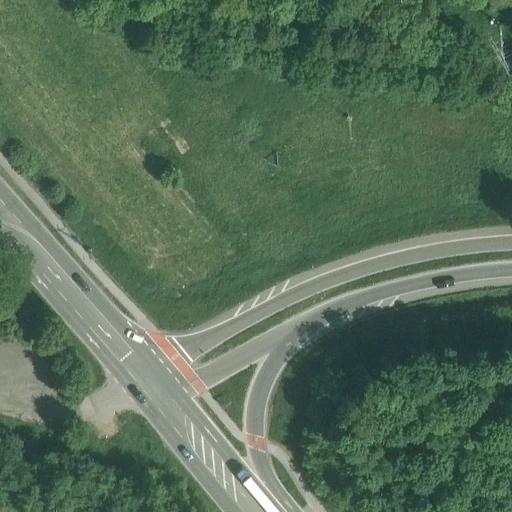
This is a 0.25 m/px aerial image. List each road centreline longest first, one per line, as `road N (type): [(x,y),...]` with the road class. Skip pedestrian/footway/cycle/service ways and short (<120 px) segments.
road 1 (motorway): [(511,241),(408,255),(349,274),(281,304),(149,389)]
road 2 (primary): [(0,213),(149,389)]
road 3 (motorway): [(298,329),(416,283),(511,268)]
road 4 (motorway): [(267,511),(255,411),(298,329)]
road 5 (motorway): [(167,412),(298,329)]
road 6 (primary): [(167,412),(248,511)]
